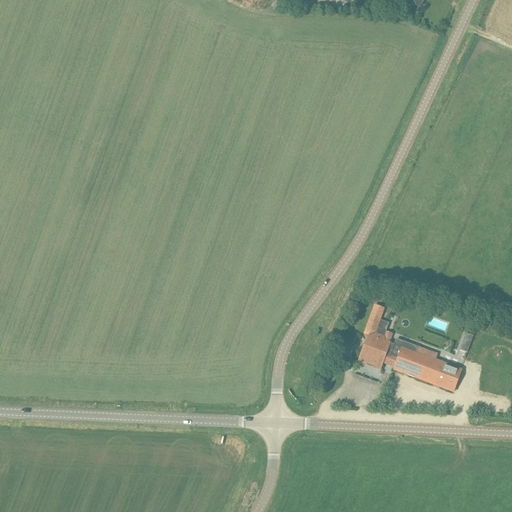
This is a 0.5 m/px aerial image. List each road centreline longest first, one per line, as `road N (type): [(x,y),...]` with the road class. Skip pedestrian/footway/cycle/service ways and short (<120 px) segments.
road 1 (tertiary): [(274,423),(285,344),(365,229),(472,0)]
road 2 (tertiary): [(274,423),(0,410)]
road 3 (tertiary): [(511,433),(274,423)]
